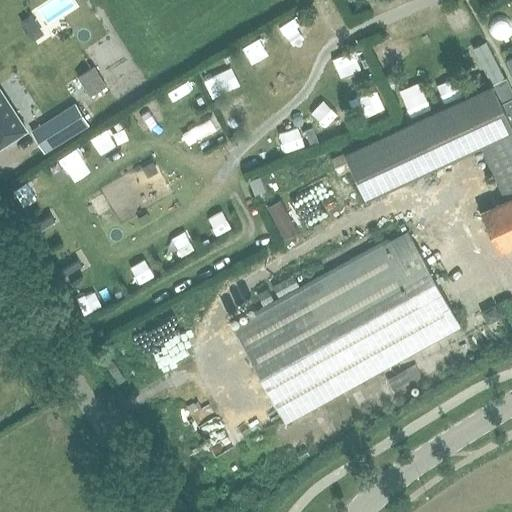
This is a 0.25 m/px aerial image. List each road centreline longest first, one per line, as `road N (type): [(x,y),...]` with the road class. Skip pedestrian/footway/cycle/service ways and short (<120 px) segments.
road 1 (unclassified): [(158,511),(0,267)]
road 2 (tertiary): [(358,511),(395,476),(511,402)]
